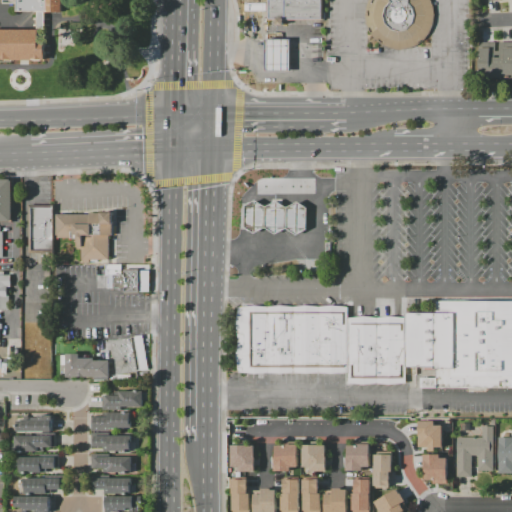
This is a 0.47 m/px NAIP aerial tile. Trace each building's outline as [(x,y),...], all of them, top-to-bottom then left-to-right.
[(0,0),(0,3),(15,3),(15,11),(63,11),(63,0),(0,0)] [(265,0),(321,0),(321,21),(265,21),(265,0)] [(429,0),(431,7),(432,15),(431,25),(427,33),(421,42),(413,47),(404,50),(395,50),(384,48),(376,44),(371,37),(366,29),(363,18),(366,6),(368,0),(429,0)] [(0,30),(0,58),(43,58),(43,38),(36,38),(36,30),(0,30)] [(263,41),(286,41),(286,72),(262,72),(263,41)] [(479,42),(495,42),(495,50),(499,50),(499,42),(511,42),(511,79),(503,79),(503,81),(489,81),(489,79),(478,79),(479,42)] [(0,178),(10,178),(11,220),(0,220),(0,178)] [(252,200),(262,207),(274,200),(284,207),(294,202),(304,208),(303,230),(294,235),(282,228),(272,234),(262,227),(250,233),(242,227),(242,205),(252,200)] [(32,207),(53,207),(52,246),(32,246),(32,207)] [(113,236),(110,236),(111,259),(84,260),(83,249),(78,249),(78,238),(58,238),(58,214),(116,212),(116,224),(113,224),(113,236)] [(113,274),(125,274),(125,268),(141,268),(141,294),(126,294),(126,288),(113,288),(113,274)] [(0,272),(11,272),(10,287),(7,287),(7,309),(0,309),(0,272)] [(347,317),(362,317),(404,317),(404,311),(435,312),(435,301),(511,301),(511,387),(485,387),(485,392),(467,392),(467,387),(420,387),(420,378),(436,378),(436,370),(423,370),(423,367),(405,367),(405,384),(389,384),(376,383),(363,383),(347,383),(347,317)] [(346,307),(346,372),(237,372),(237,307),(346,307)] [(111,340),(136,336),(141,371),(116,375),(111,340)] [(65,354),(80,354),(80,358),(95,358),(95,360),(109,360),(109,376),(65,376),(65,354)] [(102,410),(102,395),(120,395),(120,391),(142,391),(142,407),(121,407),(121,410),(102,410)] [(130,412),(130,428),(110,428),(110,431),(92,431),(92,416),(108,416),(108,412),(130,412)] [(51,432),(36,432),(16,432),(16,421),(23,421),(23,419),(32,419),(32,417),(38,417),(38,415),(51,415),(51,432)] [(419,422),(435,421),(435,426),(442,425),(442,420),(451,420),(451,446),(445,446),(445,441),(443,441),(443,447),(419,448),(419,422)] [(493,427),(494,471),(477,471),(477,455),(472,455),(472,476),(457,476),(457,437),(482,437),(482,427),(493,427)] [(55,432),(55,447),(44,447),(44,450),(37,450),(37,452),(14,452),(15,436),(36,436),(36,432),(51,432),(55,432)] [(91,433),(110,433),(110,435),(131,435),(131,451),(103,451),(103,447),(91,447),(91,433)] [(498,437),(511,437),(511,473),(498,474),(498,437)] [(276,446),(284,446),(284,442),(297,442),(297,467),(290,467),(290,471),(276,471),(276,446)] [(348,445),(356,445),(356,442),(369,442),(369,466),(362,467),(362,471),(348,471),(348,445)] [(302,445),(325,445),(325,472),(311,472),(311,467),(303,467),(302,445)] [(231,446),(254,446),(254,471),(239,471),(239,467),(231,467),(231,446)] [(19,454),(59,455),(59,468),(47,468),(47,473),(19,473),(19,454)] [(91,454),(110,454),(110,457),(132,457),(132,473),(107,472),(108,468),(91,468),(91,454)] [(374,454),(393,454),(393,476),(390,476),(390,488),(374,488),(374,454)] [(424,454),(441,455),(441,459),(448,459),(448,484),(432,484),(432,480),(425,480),(425,468),(424,468),(424,454)] [(24,475),(64,475),(64,489),(47,489),(47,496),(25,496),(25,487),(24,487),(24,475)] [(91,475),(110,475),(110,478),(131,479),(131,495),(108,494),(108,490),(91,490),(91,475)] [(283,479),(300,479),(300,511),(282,511),(282,494),(283,494),(283,479)] [(304,511),(304,479),(319,480),(319,494),(321,494),(320,511),(304,511)] [(355,479),(371,479),(371,511),(352,511),(352,494),(355,494),(355,479)] [(232,511),(232,480),(248,480),(247,494),(250,494),(250,511),(232,511)] [(325,511),(325,494),(333,494),(333,488),(348,488),(348,511),(325,511)] [(254,511),(254,494),(261,494),(261,489),(276,489),(276,511),(254,511)] [(381,511),(375,501),(397,489),(400,494),(401,493),(406,501),(403,502),(407,510),(403,511),(381,511)] [(47,496),(49,496),(48,511),(35,511),(29,511),(29,508),(14,508),(14,496),(25,496),(47,496)] [(105,511),(105,497),(134,497),(134,509),(118,509),(118,511),(105,511)]
